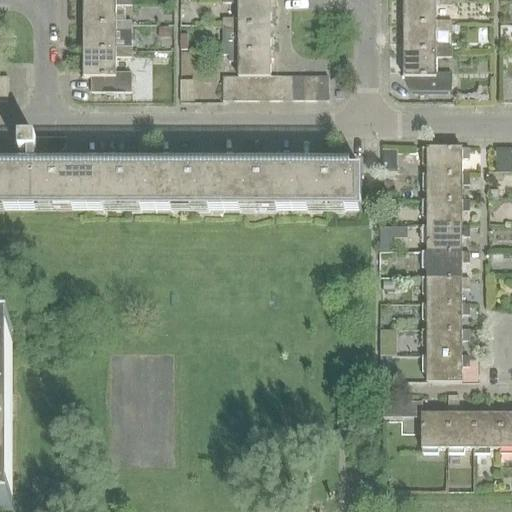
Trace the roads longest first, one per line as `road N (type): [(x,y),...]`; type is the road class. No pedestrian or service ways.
road 1 (residential): [(45,126),(366,126)]
road 2 (residential): [(366,126),(511,126)]
road 3 (residential): [(366,126),(365,0)]
road 4 (residential): [(45,126),(45,0)]
